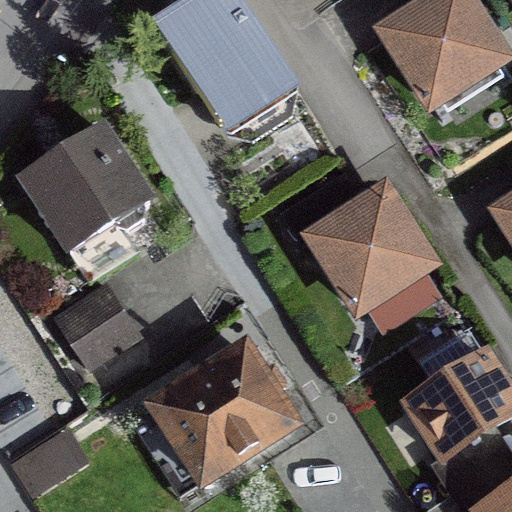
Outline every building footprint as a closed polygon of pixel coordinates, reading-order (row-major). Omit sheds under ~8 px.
[(216,134),(288,88),(231,0),(215,0),(155,38),(216,134)] [(428,110),(497,66),(455,0),(448,0),(384,41),(428,110)] [(511,0),(489,0),(511,35),(511,0)] [(145,212),(97,136),(19,186),(67,261),(112,233),(114,237),(122,240),(140,229),(141,220),(139,216),(145,212)] [(355,317),(424,272),(380,203),(311,247),(355,317)] [(511,242),(511,212),(498,221),(511,242)] [(86,377),(136,343),(103,293),(53,326),(86,377)] [(199,492),(289,435),(241,359),(151,417),(199,492)] [(511,409),(483,365),(405,415),(438,467),(511,420),(511,409)] [(511,511),(511,498),(491,511),(511,511)]
